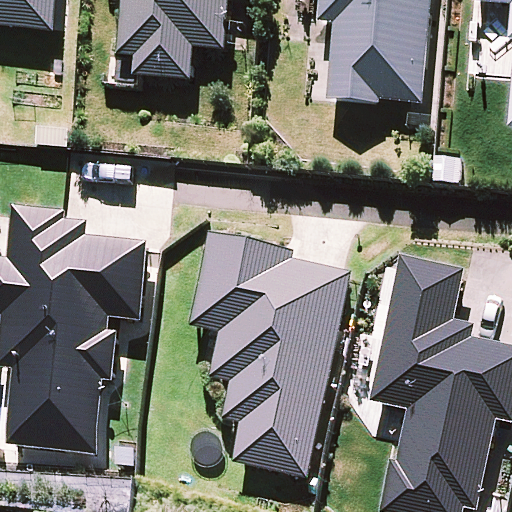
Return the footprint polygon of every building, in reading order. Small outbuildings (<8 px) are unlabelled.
[(55,0),(0,0),(0,29),(53,33),(55,0)] [(121,0),(122,0),(117,56),(137,57),(135,78),(190,84),(193,49),(224,51),(228,2),(250,4),(249,0),(121,0)] [(322,0),(320,21),(337,22),(331,101),(422,108),(430,0),(322,0)] [(511,0),(476,0),(476,4),(511,6),(511,121),(511,131),(511,130),(511,0)] [(89,218),(12,215),(12,262),(0,261),(0,319),(0,371),(13,371),(10,446),(102,449),(104,381),(116,382),(118,323),(146,324),(149,244),(88,242),(89,218)] [(295,256),(211,238),(192,329),(222,335),(213,379),(233,383),(225,418),(243,422),(234,464),(307,480),(350,277),(293,265),(295,256)] [(477,511),(495,421),(511,424),(511,350),(451,339),(463,274),(402,262),(374,403),(411,410),(400,463),(392,461),(381,511),(477,511)]
